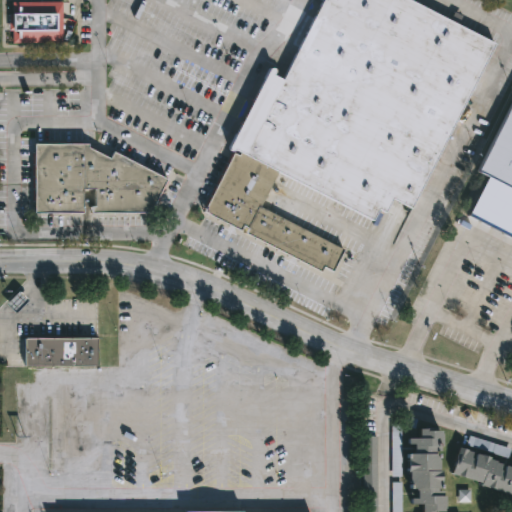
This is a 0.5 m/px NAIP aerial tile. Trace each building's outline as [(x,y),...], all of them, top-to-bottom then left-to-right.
[(496,46),(414,209),(393,198),(386,212),(380,209),(374,220),(282,172),(264,208),(346,250),(335,272),(326,267),(324,272),(247,233),(250,228),(245,226),(242,231),(206,212),(206,210),(236,152),(231,150),(231,147),(272,68),(277,69),(275,74),(285,79),(326,0),(412,0),(498,44),(496,46)] [(61,18),(61,35),(67,35),(67,44),(10,44),(10,33),(8,33),(8,16),(10,16),(10,3),(61,2),(61,18)] [(511,188),(481,173),(511,109),(511,188)] [(90,148),(112,159),(115,153),(169,180),(153,214),(94,214),(94,208),(96,208),(96,190),(85,190),(85,214),(36,214),(36,144),(90,145),(90,148)] [(25,366),(25,337),(98,337),(98,366),(25,366)] [(439,433),(438,445),(437,445),(437,450),(435,450),(436,470),(437,470),(437,488),(434,488),(434,490),(440,490),(440,495),(441,495),(441,511),(418,511),(418,503),(408,503),(408,497),(413,497),(414,490),(412,490),(412,488),(405,488),(406,471),(404,471),(405,437),(412,437),(412,428),(437,429),(437,433),(439,433)] [(376,511),(378,437),(364,437),(363,511),(376,511)] [(469,458),(473,459),(474,453),(480,454),(489,457),(489,458),(494,460),(494,462),(500,464),(498,469),(502,470),(504,464),(511,466),(511,484),(509,494),(478,485),(479,483),(449,474),(457,446),(471,452),(469,458)] [(401,511),(400,483),(391,483),(392,511),(401,511)]
